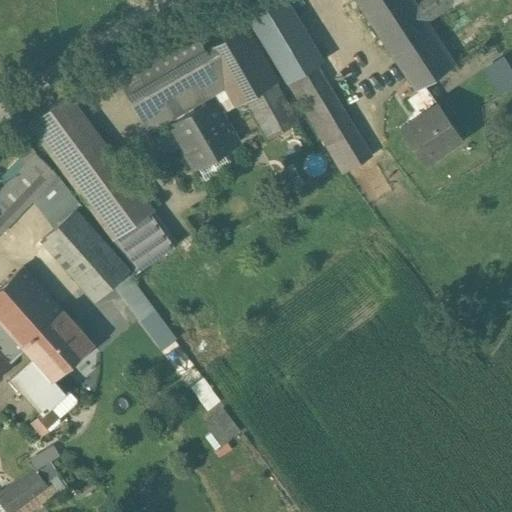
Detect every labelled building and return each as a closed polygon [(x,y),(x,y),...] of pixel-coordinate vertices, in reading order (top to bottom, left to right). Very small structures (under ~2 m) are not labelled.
[(286,0),(254,0),(243,7),(344,172),(370,156),(315,65),(323,60),(286,0)] [(417,6),(413,0),(355,0),(419,92),(411,98),(420,114),(400,127),(425,164),(462,136),(425,84),(455,63),(426,20),(417,6)] [(425,0),(417,6),(426,20),(458,0),(425,0)] [(128,53),(111,64),(150,131),(166,121),(193,168),(239,141),(209,91),(223,83),(204,50),(189,23),(130,57),(128,53)] [(246,26),(204,50),(223,83),(236,105),(242,101),(262,134),(294,116),(275,82),(277,80),(246,26)] [(482,66),(499,93),(511,85),(511,66),(503,53),(482,66)] [(69,93),(27,124),(111,239),(153,209),(69,93)] [(0,230),(32,198),(57,173),(36,154),(0,191),(0,230)] [(77,200),(57,173),(32,198),(50,220),(33,234),(88,297),(111,280),(163,348),(178,338),(123,264),(72,204),(77,200)] [(153,209),(111,239),(135,273),(178,242),(153,209)] [(0,369),(24,348),(31,357),(9,376),(43,412),(66,392),(52,376),(91,342),(23,266),(0,285),(0,369)] [(206,408),(220,401),(207,375),(192,383),(206,408)] [(222,407),(202,422),(218,445),(240,431),(222,407)] [(32,461),(0,484),(0,500),(7,510),(47,481),(32,461)]
